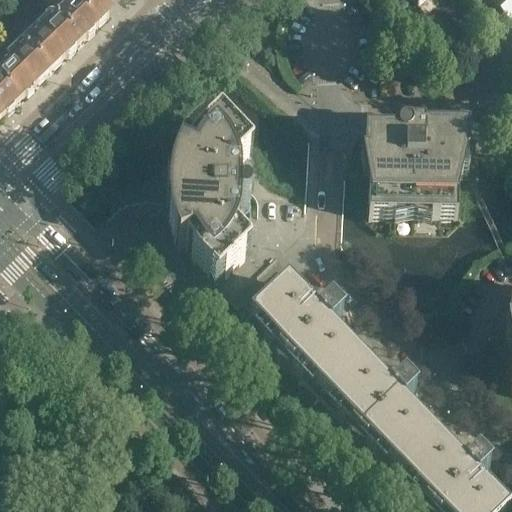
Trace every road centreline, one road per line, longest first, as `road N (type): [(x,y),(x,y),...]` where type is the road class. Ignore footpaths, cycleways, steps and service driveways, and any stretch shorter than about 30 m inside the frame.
road 1 (secondary): [(295,511),(9,207)]
road 2 (residential): [(511,288),(461,354),(440,361),(414,355),(332,267),(329,119)]
road 3 (secondary): [(0,262),(244,511)]
road 4 (tertiary): [(9,207),(219,0)]
road 5 (tertiary): [(183,0),(0,174)]
road 6 (residential): [(329,119),(458,105),(511,47)]
